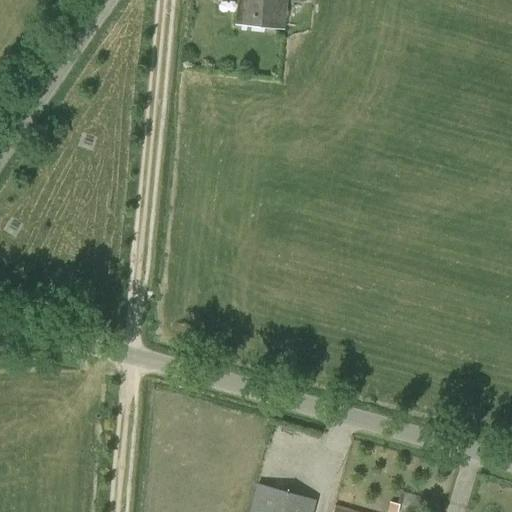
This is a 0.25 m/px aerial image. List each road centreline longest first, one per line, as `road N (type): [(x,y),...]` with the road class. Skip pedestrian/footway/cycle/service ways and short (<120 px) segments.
road 1 (unclassified): [(511,464),(87,343),(0,339)]
road 2 (track): [(112,511),(157,0)]
road 3 (unclassified): [(0,156),(106,0)]
